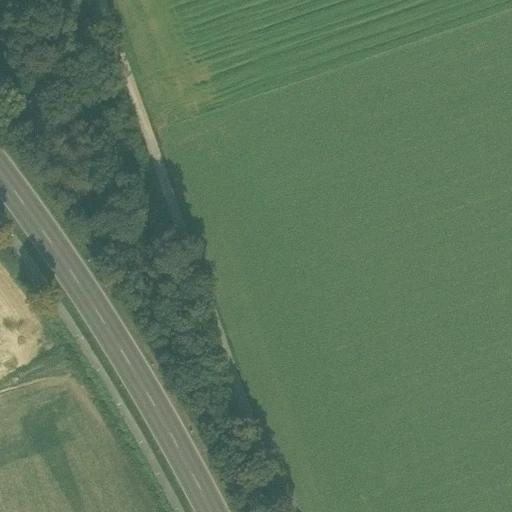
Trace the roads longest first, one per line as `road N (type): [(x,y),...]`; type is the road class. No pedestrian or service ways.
road 1 (track): [(98,0),(281,511)]
road 2 (secondary): [(0,174),(124,358),(210,511)]
